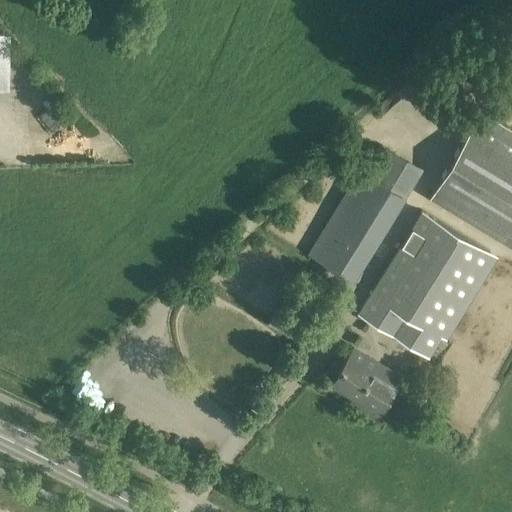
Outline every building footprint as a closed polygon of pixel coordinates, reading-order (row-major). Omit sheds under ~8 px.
[(9,33),(0,32),(0,90),(8,90),(9,33)] [(511,144),(474,122),(429,196),(511,246),(511,144)] [(391,148),(372,178),(377,181),(402,196),(404,197),(423,167),(391,148)] [(377,181),(372,178),(360,170),(309,252),(352,278),(402,196),(377,181)] [(420,209),(370,291),(387,302),(375,322),(409,343),(421,322),(438,333),(488,251),(420,209)] [(400,377),(354,348),(332,383),(354,397),(352,400),(377,415),(400,377)]
